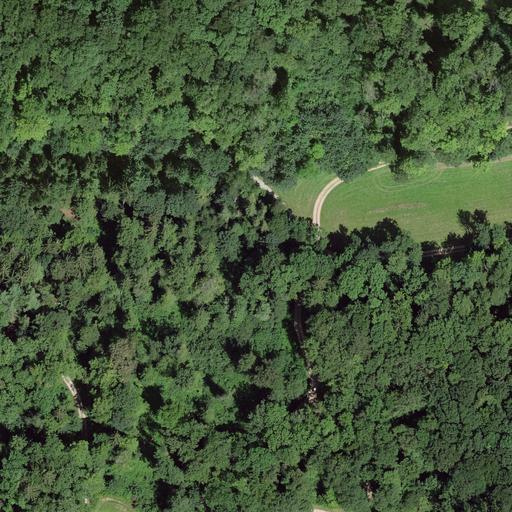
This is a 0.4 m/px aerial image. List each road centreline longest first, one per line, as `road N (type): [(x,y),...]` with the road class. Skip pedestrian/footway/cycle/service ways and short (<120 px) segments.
road 1 (track): [(0,136),(220,159),(246,171),(322,249),(300,302),(314,378),(308,403)]
road 2 (track): [(322,249),(316,208),(342,177),(511,125)]
road 3 (track): [(0,332),(54,359),(74,384),(86,452),(83,511)]
road 4 (track): [(511,377),(308,403)]
road 5 (track): [(321,264),(511,238)]
road 6 (track): [(308,403),(225,463),(201,511)]
